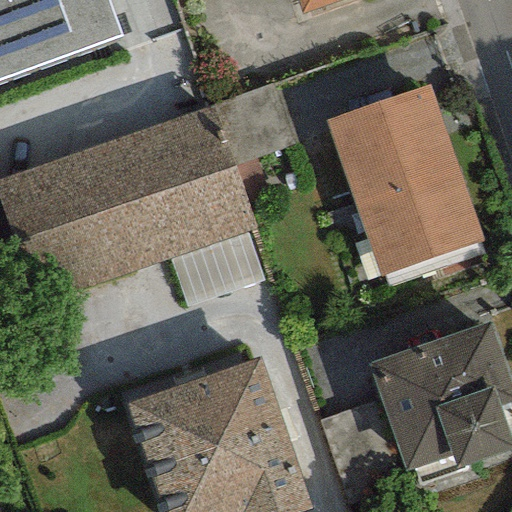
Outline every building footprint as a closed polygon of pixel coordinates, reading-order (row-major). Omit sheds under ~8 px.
[(0,0),(0,78),(119,35),(105,0),(0,0)] [(295,0),(302,16),(346,0),(295,0)] [(482,243),(429,86),(325,121),(379,278),(482,243)] [(210,109),(0,180),(0,212),(31,305),(169,259),(244,232),(251,230),(210,109)] [(261,281),(244,232),(169,259),(186,308),(261,281)] [(511,391),(488,322),(367,365),(404,471),(411,469),(418,488),(467,471),(465,466),(511,449),(511,448),(497,407),(511,401),(511,391)] [(305,511),(308,511),(256,360),(126,405),(162,511),(305,511)]
